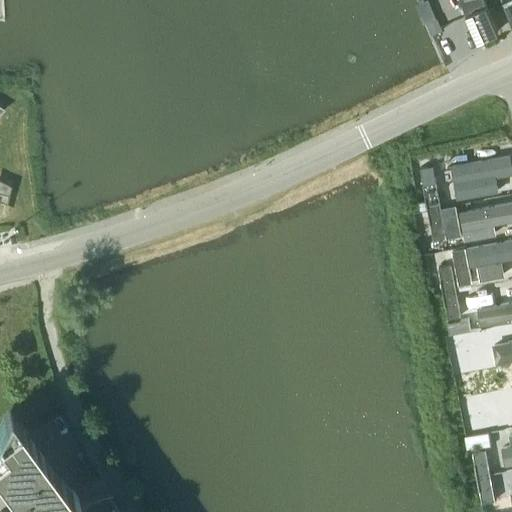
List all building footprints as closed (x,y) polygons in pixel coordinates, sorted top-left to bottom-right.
[(486,0),(461,0),(478,38),(499,29),(486,0)] [(439,31),(441,30),(442,29),(437,18),(436,18),(434,19),(427,22),(432,34),(439,31)] [(511,166),(510,154),(452,165),(458,196),(511,185),(511,166)] [(423,183),(436,181),(433,165),(420,167),(423,183)] [(428,209),(441,207),(436,181),(423,183),(428,209)] [(511,199),(460,209),(466,240),(511,231),(511,199)] [(461,233),(455,204),(441,207),(446,232),(446,236),(461,233)] [(446,232),(441,207),(428,209),(433,234),(446,232)] [(511,239),(467,247),(473,279),(511,271),(511,239)] [(458,281),(473,279),(467,247),(453,250),(458,281)] [(443,291),(456,289),(451,263),(439,266),(443,291)] [(511,286),(476,293),(481,324),(511,318),(511,286)] [(461,315),(456,289),(443,291),(448,317),(461,315)] [(471,329),(469,317),(448,320),(450,332),(471,329)] [(119,511),(117,508),(115,505),(107,495),(111,493),(111,492),(102,494),(96,496),(88,500),(81,503),(80,503),(77,499),(78,498),(72,489),(70,490),(67,486),(61,477),(48,459),(17,418),(0,430),(0,436),(5,442),(0,445),(0,475),(9,487),(22,505),(27,511),(119,511)] [(511,429),(501,432),(507,463),(511,462),(511,429)] [(468,449),(492,444),(489,431),(466,435),(468,449)] [(477,476),(490,474),(486,448),(473,450),(477,476)] [(495,499),(490,474),(477,476),(482,501),(495,499)] [(511,511),(511,508),(510,497),(482,502),(484,511),(511,511)]
